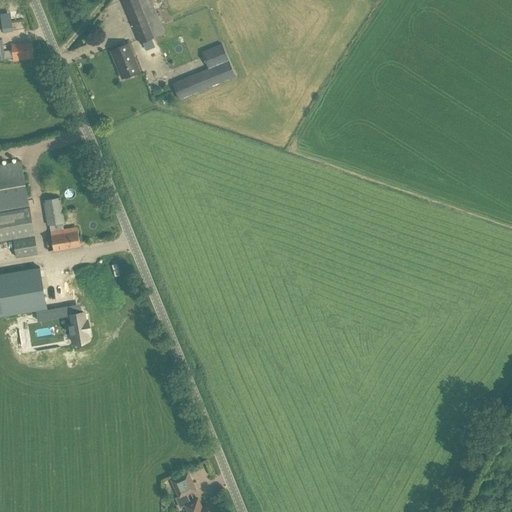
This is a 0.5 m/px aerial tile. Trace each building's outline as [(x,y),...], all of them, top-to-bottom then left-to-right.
[(122,0),(140,43),(165,32),(151,0),(122,0)] [(0,14),(1,22),(2,22),(3,33),(13,31),(13,30),(25,29),(23,10),(0,14)] [(32,42),(12,44),(12,50),(4,51),(3,39),(0,39),(0,59),(5,59),(5,58),(13,57),(13,60),(33,58),(32,42)] [(122,78),(141,71),(129,43),(111,50),(122,78)] [(172,82),(176,92),(179,99),(235,76),(222,43),(202,51),(208,68),(172,82)] [(0,210),(28,206),(23,180),(20,160),(0,163),(0,210)] [(41,194),(42,220),(56,219),(55,193),(41,194)] [(29,207),(0,211),(0,240),(13,239),(16,257),(38,253),(29,208),(29,207)] [(77,222),(59,223),(59,219),(47,220),(50,245),(79,242),(77,222)] [(39,268),(0,274),(0,316),(31,311),(46,308),(39,268)] [(78,307),(67,309),(68,316),(71,315),(72,323),(70,324),(72,333),(71,333),(73,342),(89,340),(87,331),(85,321),(84,312),(82,312),(79,313),(78,307)] [(210,511),(207,505),(204,507),(199,497),(190,502),(186,494),(195,489),(187,473),(172,480),(180,497),(176,498),(181,507),(186,505),(189,511),(210,511)]
